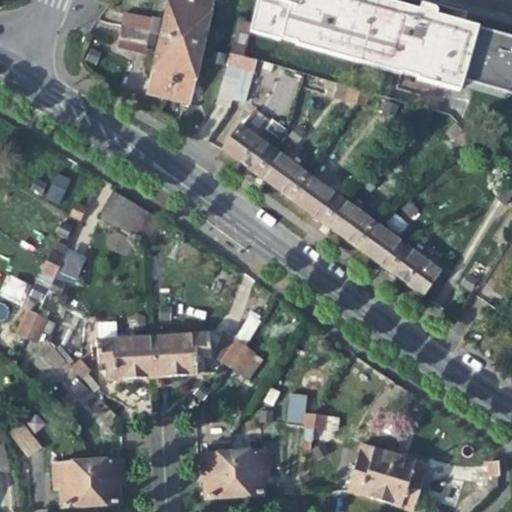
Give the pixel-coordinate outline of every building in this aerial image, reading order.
[(167,0),(159,37),(179,42),(188,0),(167,0)] [(188,0),(179,42),(199,47),(210,0),(188,0)] [(257,0),(249,32),(378,67),(397,3),(387,0),(257,0)] [(416,18),(430,22),(433,13),(434,13),(434,12),(435,11),(435,9),(434,7),(433,6),(420,2),(418,8),(416,18)] [(418,8),(397,3),(378,67),(458,89),(461,78),(476,25),(434,13),(433,13),(430,22),(416,18),(418,8)] [(123,14),(120,27),(126,29),(145,34),(148,20),(123,14)] [(236,23),(231,43),(242,47),(248,25),(236,23)] [(511,34),(476,25),(461,78),(511,92),(511,34)] [(141,49),(145,34),(126,29),(120,27),(116,42),(141,49)] [(154,97),(165,100),(179,42),(159,37),(146,96),(154,97)] [(220,40),(217,51),(228,54),(231,43),(220,40)] [(186,104),(199,47),(179,42),(165,100),(176,102),(186,104)] [(231,43),(228,54),(240,57),(242,47),(231,43)] [(253,50),(242,47),(240,57),(251,60),(253,50)] [(215,61),(226,63),(228,54),(217,51),(215,61)] [(228,54),(226,63),(237,66),(240,57),(228,54)] [(249,69),(251,60),(240,57),(237,66),(249,69)] [(228,88),(216,86),(211,108),(222,110),(228,88)] [(344,99),(355,102),(358,90),(347,87),(344,99)] [(367,93),(358,90),(355,102),(363,105),(367,93)] [(235,162),(253,175),(270,152),(253,140),(254,138),(238,126),(220,151),(235,162)] [(457,139),(465,146),(472,138),(466,131),(457,139)] [(480,145),(472,138),(465,146),(473,153),(480,145)] [(268,186),(286,199),(304,175),(286,162),(285,163),(270,152),(253,175),(268,186)] [(302,210),(320,224),(336,201),(319,188),(320,187),(304,175),(286,199),(302,210)] [(511,195),(511,175),(492,197),(504,206),(511,195)] [(54,176),(43,198),(56,205),(67,182),(54,176)] [(122,201),(108,224),(152,252),(166,229),(136,209),(122,201)] [(352,213),(336,201),(320,224),(337,236),(353,248),(370,224),(353,212),(352,213)] [(84,212),(78,221),(78,222),(87,227),(92,216),(84,212)] [(387,236),(370,224),(353,248),(370,260),(385,272),(402,250),(386,238),(387,236)] [(418,262),(402,250),(385,272),(404,285),(419,297),(437,273),(419,260),(418,262)] [(56,259),(51,268),(61,274),(67,264),(56,259)] [(57,283),(61,274),(51,268),(45,277),(57,283)] [(7,274),(0,290),(0,295),(19,304),(28,283),(7,274)] [(247,311),(237,338),(250,342),(259,316),(247,311)] [(18,332),(27,338),(32,329),(37,320),(27,316),(18,332)] [(46,325),(37,320),(32,329),(41,334),(46,325)] [(36,342),(41,334),(32,329),(27,338),(36,342)] [(178,333),(151,334),(154,377),(202,374),(201,354),(208,354),(206,331),(178,333)] [(211,359),(216,362),(230,340),(219,333),(211,359)] [(105,380),(154,377),(151,334),(129,336),(95,338),(96,361),(103,360),(105,380)] [(238,346),(230,340),(216,362),(224,367),(238,346)] [(247,352),(238,346),(224,367),(234,373),(247,352)] [(263,362),(247,352),(234,373),(249,383),(263,362)] [(71,369),(76,375),(80,379),(88,372),(79,363),(71,369)] [(84,383),(80,379),(76,375),(69,381),(76,389),(84,383)] [(304,428),(313,430),(314,418),(304,417),(305,402),(288,402),(286,430),(303,431),(304,428)] [(324,419),(314,418),(313,430),(323,431),(324,419)] [(18,422),(4,433),(24,458),(37,447),(18,422)] [(230,438),(231,453),(233,498),(261,496),(260,483),(260,475),(266,475),(264,451),(256,452),(255,427),(236,428),(230,438)] [(359,497),(377,503),(392,458),(359,448),(344,492),(359,497)] [(204,500),(233,498),(231,453),(195,456),(196,471),(196,479),(203,479),(204,500)] [(410,511),(425,468),(392,458),(377,503),(395,508),(407,511),(410,511)] [(120,461),(85,463),(88,506),(117,504),(116,485),(121,485),(120,461)] [(75,507),(88,506),(85,463),(51,465),(53,489),(58,489),(59,508),(75,507)] [(486,466),(487,476),(495,474),(495,465),(486,466)] [(496,485),(495,474),(487,476),(488,486),(496,485)] [(467,511),(485,493),(476,486),(457,505),(465,511),(467,511)]
